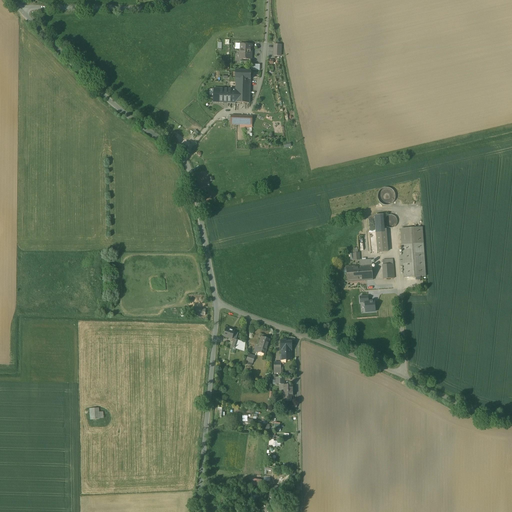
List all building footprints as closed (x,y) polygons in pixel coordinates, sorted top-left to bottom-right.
[(246,44),(240,44),(240,59),(252,59),(252,45),(246,45),(246,44)] [(251,72),(235,71),(235,79),(236,79),(250,79),(251,79),(251,72)] [(250,79),(236,79),(235,90),(235,103),(249,103),(250,79)] [(235,90),(214,89),(213,102),(235,103),(235,90)] [(252,117),(231,116),(230,124),(252,125),(252,117)] [(383,215),(375,216),(378,252),(388,252),(386,230),(384,230),(383,215)] [(422,228),(401,229),(402,245),(423,244),(422,228)] [(423,244),(402,245),(403,256),(400,256),(400,267),(403,267),(404,278),(416,277),(416,280),(421,280),(421,277),(426,276),(423,244)] [(383,265),(384,279),(394,278),(393,265),(393,264),(383,265)] [(360,266),(347,267),(347,274),(348,282),(373,280),(372,265),(360,266)] [(235,331),(226,328),(224,336),(232,339),(234,332),(235,331)] [(245,343),(236,340),(238,333),(234,332),(232,339),(234,340),(232,348),(244,352),(245,343)] [(261,337),(258,347),(256,346),(254,352),(258,353),(258,352),(265,355),(270,340),(261,337)] [(286,341),(281,341),(281,350),(282,350),(282,349),(291,349),(290,350),(291,350),(291,343),(286,343),(286,341)] [(291,349),(282,349),(282,350),(282,356),(280,356),(280,360),(291,360),(291,354),(290,350),(291,349)] [(255,357),(248,355),(246,361),(249,362),(248,365),(252,366),(253,363),(255,357)] [(292,385),(284,385),(284,396),(284,397),(289,397),(293,397),(292,385)] [(98,408),(89,409),(90,420),(99,419),(98,408)]
